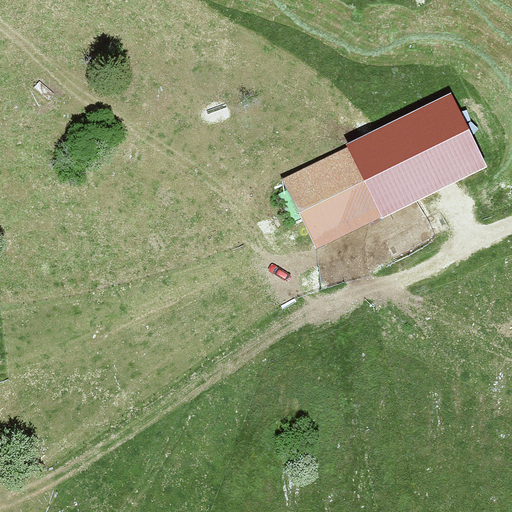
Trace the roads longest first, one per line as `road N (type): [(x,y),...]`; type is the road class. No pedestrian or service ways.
road 1 (track): [(359,284),(253,347),(119,445),(0,506)]
road 2 (track): [(347,255),(359,284),(396,288),(511,226)]
road 3 (track): [(389,289),(480,345),(511,355)]
